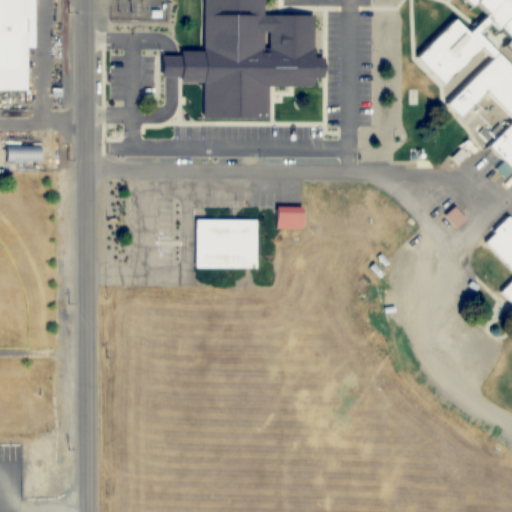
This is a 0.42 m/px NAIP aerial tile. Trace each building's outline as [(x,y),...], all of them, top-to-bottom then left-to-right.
[(0,0),(0,68),(6,69),(6,86),(29,86),(28,46),(30,46),(30,0),(0,0)] [(511,0),(472,0),(488,16),(472,32),(456,17),(414,59),(444,88),(481,50),(492,61),(448,105),(464,121),(489,95),(511,117),(511,127),(490,149),(511,170),(511,216),(484,245),(511,273),(511,280),(500,292),(511,304),(511,0)] [(205,120),(270,121),(271,86),(317,87),(317,76),(326,76),(327,63),(318,63),(319,49),(265,48),(266,15),(206,14),(205,54),(166,53),(166,77),(183,78),(183,83),(206,83),(205,120)] [(41,147),(8,147),(8,161),(41,161),(41,147)] [(456,227),(465,219),(455,208),(446,216),(456,227)] [(275,227),(275,209),(304,209),(304,228),(275,227)] [(194,263),(193,220),(257,220),(258,263),(194,263)] [(452,339),(495,363),(504,347),(461,323),(452,339)]
